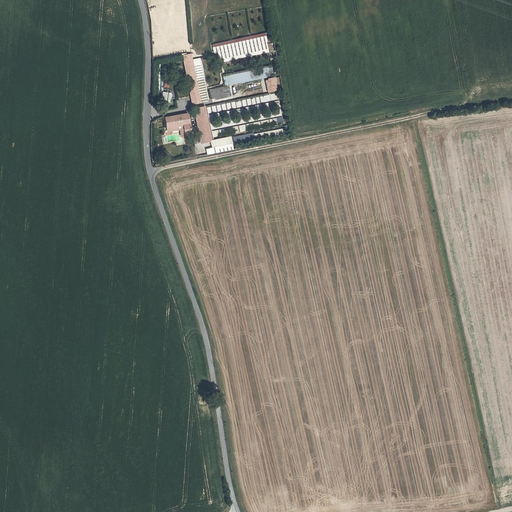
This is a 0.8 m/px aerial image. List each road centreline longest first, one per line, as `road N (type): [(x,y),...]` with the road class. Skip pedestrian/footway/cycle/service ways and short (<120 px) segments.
road 1 (residential): [(139,0),(147,21),(148,160),(210,348),(236,511)]
road 2 (track): [(151,170),(511,98)]
